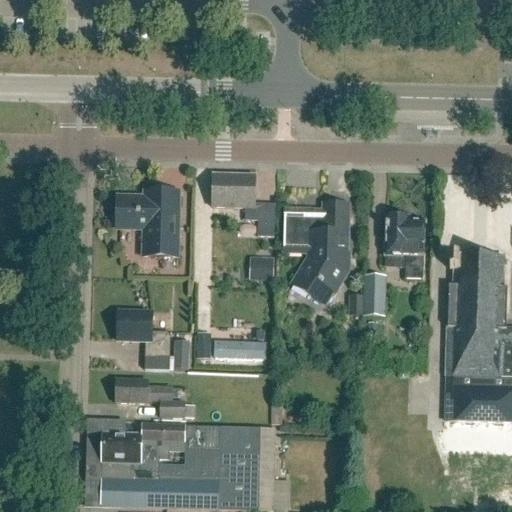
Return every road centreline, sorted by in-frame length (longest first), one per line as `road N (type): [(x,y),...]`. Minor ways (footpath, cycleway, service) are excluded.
road 1 (residential): [(76,149),(511,158)]
road 2 (residential): [(65,511),(76,149)]
road 3 (residential): [(288,4),(0,6)]
road 4 (secondary): [(511,101),(287,94)]
road 5 (residential): [(511,10),(288,4)]
road 6 (secondary): [(287,94),(87,89)]
